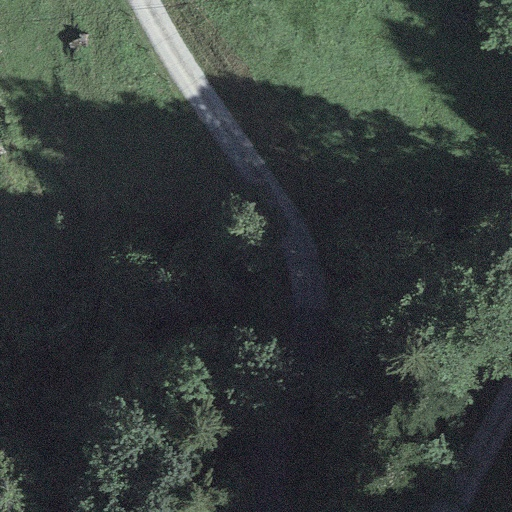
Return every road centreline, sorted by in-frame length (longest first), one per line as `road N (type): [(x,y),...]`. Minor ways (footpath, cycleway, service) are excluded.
road 1 (unclassified): [(145,0),(276,200),(312,275),(314,316),(282,511)]
road 2 (unclassified): [(447,511),(511,406)]
